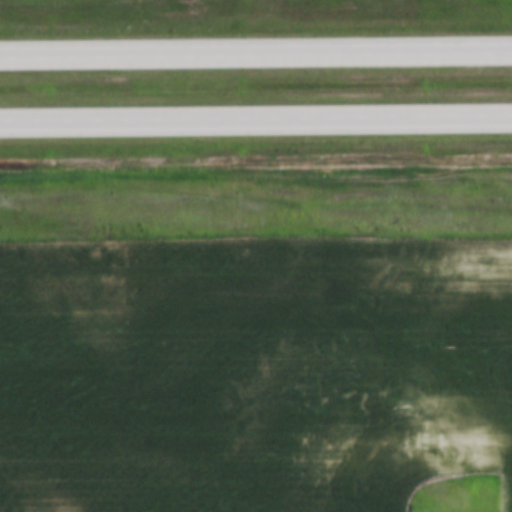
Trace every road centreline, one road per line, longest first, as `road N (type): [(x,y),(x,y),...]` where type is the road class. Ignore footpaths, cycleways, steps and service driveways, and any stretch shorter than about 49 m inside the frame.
road 1 (motorway): [(511,46),(0,52)]
road 2 (motorway): [(0,122),(511,117)]
